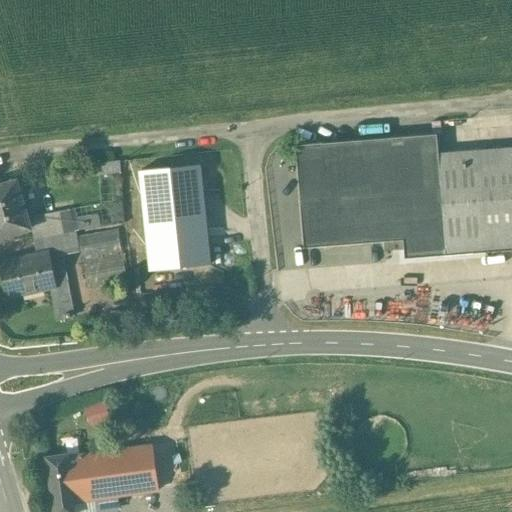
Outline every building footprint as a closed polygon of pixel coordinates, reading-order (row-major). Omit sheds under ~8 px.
[(436,135),(296,146),(304,246),(304,248),(384,241),(385,251),(404,249),(405,258),(445,255),(438,154),(436,135)] [(511,147),(477,151),(485,252),(511,249),(511,147)] [(477,151),(438,154),(445,255),(485,252),(477,151)] [(200,167),(138,174),(149,270),(210,263),(200,167)] [(15,181),(0,185),(0,238),(30,229),(15,181)] [(121,201),(110,203),(112,223),(123,221),(121,201)] [(37,255),(48,253),(60,250),(61,255),(77,252),(69,209),(30,217),(37,255)] [(117,229),(77,235),(86,289),(126,282),(117,229)] [(37,255),(0,262),(0,266),(6,299),(50,289),(55,288),(54,284),(48,253),(37,255)] [(66,282),(54,284),(55,288),(50,289),(56,321),(73,317),(71,309),(66,282)] [(104,402),(84,408),(90,425),(109,419),(104,402)] [(152,446),(67,459),(73,502),(104,498),(158,491),(152,446)] [(67,455),(45,458),(52,511),(74,511),(73,502),(67,459),(67,455)] [(375,468),(347,471),(349,488),(377,484),(375,468)] [(107,511),(104,498),(73,502),(74,511),(107,511)]
